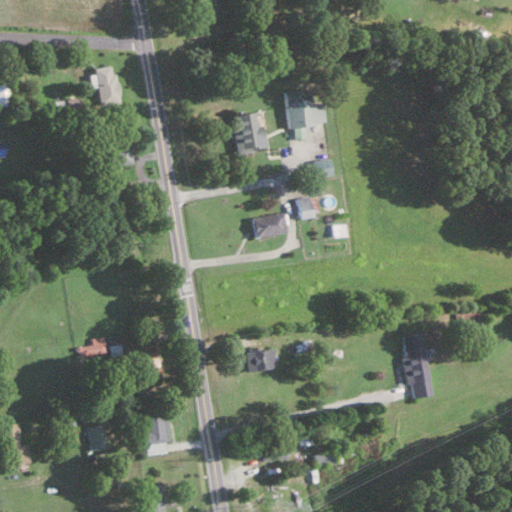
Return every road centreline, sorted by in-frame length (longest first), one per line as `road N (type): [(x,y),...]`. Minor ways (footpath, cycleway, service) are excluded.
road 1 (residential): [(218,511),(136,0)]
road 2 (residential): [(0,36),(143,42)]
